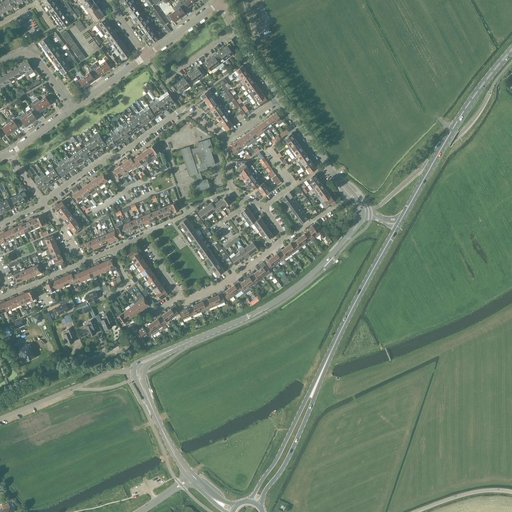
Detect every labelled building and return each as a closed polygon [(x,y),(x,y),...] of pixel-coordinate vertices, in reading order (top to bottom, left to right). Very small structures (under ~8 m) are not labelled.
[(7,0),(5,0),(2,2),(7,11),(12,8),(7,0)] [(54,0),(54,1),(46,6),(49,11),(57,5),(55,2),(56,2),(54,0)] [(87,0),(82,4),(85,9),(94,2),(92,0),(87,0)] [(126,0),(122,3),(126,8),(133,4),(129,0),(126,0)] [(178,0),(180,2),(186,10),(183,6),(186,5),(188,7),(194,3),(191,0),(182,0),(183,0),(182,0),(178,0)] [(85,9),(88,13),(98,6),(94,2),(85,9)] [(172,8),(175,11),(180,18),(185,14),(183,12),(186,10),(180,2),(172,8)] [(126,8),(129,14),(136,9),(133,4),(126,8)] [(49,11),(52,15),(60,10),(57,5),(49,11)] [(88,13),(91,18),(101,11),(98,6),(88,13)] [(129,14),(133,19),(140,14),(138,11),(141,9),(139,7),(136,9),(129,14)] [(60,10),(52,15),(56,20),(63,14),(62,12),(63,11),(61,9),(60,10)] [(101,11),(91,18),(95,22),(104,15),(101,11)] [(170,12),(166,16),(170,21),(172,19),(174,22),(180,18),(175,11),(171,14),(170,12)] [(133,19),(137,24),(144,19),(142,16),(145,14),(143,12),(140,14),(133,19)] [(56,20),(59,24),(67,19),(63,14),(56,20)] [(137,24),(140,29),(147,24),(145,21),(149,18),(147,16),(144,19),(137,24)] [(67,19),(59,24),(62,29),(70,23),(68,21),(69,20),(68,18),(67,19)] [(98,24),(95,25),(99,31),(100,31),(102,29),(105,27),(109,24),(105,19),(98,24)] [(140,29),(144,34),(151,29),(154,27),(152,24),(151,24),(150,22),(147,24),(140,29)] [(102,29),(100,31),(103,36),(106,34),(109,32),(112,29),(109,24),(105,27),(102,29)] [(144,34),(148,39),(154,34),(153,31),(155,29),(154,27),(151,29),(144,34)] [(109,32),(106,34),(108,37),(107,38),(108,40),(109,39),(113,37),(116,34),(112,29),(109,32)] [(154,34),(148,39),(151,44),(157,40),(158,41),(161,39),(158,35),(160,33),(158,31),(154,34)] [(109,39),(113,44),(120,39),(116,34),(109,39)] [(43,40),(39,43),(42,47),(47,44),(50,41),(49,39),(50,38),(48,36),(47,37),(43,40)] [(113,44),(115,47),(113,49),(114,51),(117,50),(117,49),(123,44),(120,39),(113,44)] [(47,44),(42,47),(46,52),(50,49),(54,46),(52,44),(53,43),(52,41),(50,41),(47,44)] [(117,49),(117,50),(120,54),(127,49),(123,44),(117,49)] [(230,44),(223,49),(229,57),(236,52),(230,44)] [(50,49),(46,52),(49,56),(53,53),(57,51),(55,48),(56,47),(55,45),(54,46),(50,49)] [(127,49),(120,54),(124,59),(131,54),(127,49)] [(223,49),(216,54),(222,62),(229,57),(223,49)] [(53,53),(49,56),(52,61),(56,58),(60,55),(59,53),(60,52),(58,50),(57,51),(53,53)] [(216,54),(209,59),(215,67),(222,62),(216,54)] [(52,61),(56,65),(64,60),(60,55),(52,61)] [(106,61),(100,65),(105,72),(111,68),(109,65),(111,63),(107,58),(105,60),(106,61)] [(60,62),(56,65),(59,70),(67,64),(65,62),(66,61),(65,59),(64,60),(60,62)] [(215,67),(209,59),(202,64),(209,72),(215,67)] [(27,62),(22,65),(28,75),(33,72),(33,71),(27,62)] [(67,64),(59,70),(62,75),(65,72),(70,69),(68,66),(69,66),(68,63),(67,64)] [(94,64),(89,68),(91,70),(95,75),(98,73),(100,76),(105,72),(100,65),(97,67),(95,65),(94,64)] [(22,65),(17,68),(21,76),(24,74),(26,77),(28,75),(22,65)] [(236,70),(239,75),(246,70),(243,65),(236,70)] [(200,66),(193,71),(199,79),(206,74),(200,66)] [(17,68),(11,72),(16,79),(21,76),(17,68)] [(89,73),(84,77),(89,84),(95,80),(92,77),(95,75),(91,70),(88,71),(89,73)] [(239,75),(242,79),(249,74),(246,70),(239,75)] [(193,71),(186,76),(192,84),(199,79),(193,71)] [(11,72),(6,75),(10,81),(10,82),(14,80),(15,82),(17,81),(16,79),(11,72)] [(242,79),(245,84),(252,79),(249,74),(242,79)] [(6,75),(1,78),(5,85),(8,83),(8,84),(10,87),(12,86),(11,83),(10,82),(6,75)] [(186,76),(179,81),(186,89),(192,84),(186,76)] [(89,84),(84,77),(78,81),(76,77),(73,79),(79,87),(81,85),(83,88),(89,84)] [(243,86),(246,90),(256,83),(252,79),(245,84),(243,86)] [(186,89),(179,81),(172,86),(174,89),(179,94),(186,89)] [(246,90),(249,94),(259,87),(256,83),(246,90)] [(249,94),(252,99),(262,92),(259,87),(249,94)] [(201,96),(204,100),(214,93),(210,89),(201,96)] [(167,92),(163,95),(165,98),(170,105),(172,104),(173,105),(175,103),(169,95),(167,92)] [(252,99),(256,103),(265,96),(262,92),(252,99)] [(204,100),(207,104),(217,98),(214,93),(204,100)] [(45,97),(40,101),(45,108),(51,104),(49,101),(51,100),(47,94),(44,96),(45,97)] [(163,95),(158,98),(160,101),(166,109),(169,108),(169,107),(169,108),(168,107),(170,105),(165,98),(163,95)] [(265,96),(256,103),(259,108),(268,101),(265,96)] [(30,104),(32,107),(35,111),(37,109),(40,112),(45,108),(40,101),(38,98),(37,99),(30,104)] [(158,98),(154,101),(156,104),(161,112),(163,110),(164,111),(166,109),(160,101),(158,98)] [(207,104),(211,109),(220,102),(217,98),(207,104)] [(154,101),(149,104),(151,107),(158,116),(160,114),(159,113),(161,112),(156,104),(154,101)] [(211,109),(214,113),(223,106),(220,102),(211,109)] [(217,118),(226,111),(229,109),(225,105),(223,106),(214,113),(217,118)] [(148,106),(143,109),(145,112),(148,116),(151,119),(153,118),(153,119),(156,117),(150,109),(148,106)] [(32,107),(24,113),(31,123),(37,119),(35,116),(37,114),(35,111),(32,107)] [(143,109),(139,112),(141,115),(144,119),(146,123),(147,124),(149,122),(149,121),(151,119),(148,116),(145,112),(143,109)] [(217,118),(220,122),(227,117),(229,115),(226,111),(217,118)] [(139,112),(134,115),(137,118),(139,122),(142,126),(146,123),(144,119),(141,115),(139,112)] [(272,116),(277,123),(279,125),(283,122),(276,112),(272,116)] [(18,115),(15,117),(17,121),(19,123),(21,126),(24,124),(26,127),(31,123),(24,113),(19,117),(18,115)] [(5,121),(8,124),(13,132),(18,128),(16,125),(19,123),(17,121),(15,117),(12,114),(9,116),(10,117),(5,121)] [(134,115),(130,119),(132,122),(135,125),(138,130),(141,128),(140,127),(142,126),(139,122),(137,118),(134,115)] [(272,116),(267,119),(273,126),(277,123),(272,116)] [(220,122),(223,126),(230,121),(227,117),(220,122)] [(267,119),(263,122),(268,129),(273,126),(267,119)] [(230,121),(223,126),(226,131),(234,126),(230,121)] [(126,122),(121,125),(123,128),(126,131),(130,136),(132,134),(131,134),(133,132),(130,128),(128,125),(126,122)] [(132,122),(128,125),(130,128),(133,132),(135,131),(136,131),(136,132),(138,130),(135,125),(132,122)] [(263,122),(259,125),(264,132),(268,129),(263,122)] [(1,127),(0,128),(0,130),(2,133),(3,135),(5,133),(7,136),(13,132),(8,124),(2,128),(1,127)] [(121,125),(117,128),(119,131),(122,135),(125,139),(127,137),(127,138),(130,136),(126,131),(123,128),(121,125)] [(259,125),(254,128),(260,135),(264,132),(259,125)] [(117,128),(113,131),(117,138),(121,143),(123,141),(122,140),(125,139),(122,135),(119,131),(117,128)] [(250,131),(255,138),(256,140),(261,137),(260,135),(254,128),(250,131)] [(108,134),(110,137),(116,145),(116,146),(121,143),(113,131),(112,130),(108,134)] [(250,131),(246,135),(251,142),(255,138),(250,131)] [(93,135),(93,137),(94,137),(96,140),(101,147),(103,146),(104,146),(104,147),(106,145),(100,136),(98,133),(96,133),(93,135)] [(285,138),(288,143),(295,138),(292,133),(285,138)] [(241,138),(246,145),(248,147),(252,143),(251,142),(246,135),(241,138)] [(93,137),(89,140),(97,150),(97,151),(100,149),(99,149),(101,147),(96,140),(94,137),(93,137)] [(110,137),(106,141),(109,144),(111,148),(116,145),(113,141),(110,137)] [(241,138),(237,141),(242,148),(246,145),(241,138)] [(288,143),(291,147),(298,142),(295,138),(288,143)] [(193,184),(195,192),(210,188),(207,179),(203,180),(200,172),(208,169),(207,167),(215,165),(211,151),(214,151),(210,139),(196,143),(197,147),(191,149),(190,146),(181,149),(189,176),(196,174),(197,179),(195,180),(196,183),(193,184)] [(84,143),(87,146),(92,154),(97,150),(89,140),(84,143)] [(242,148),(237,141),(232,144),(235,147),(232,149),(236,155),(244,150),(242,148)] [(291,147),(289,149),(292,153),(294,152),(301,147),(298,142),(291,147)] [(154,144),(150,147),(157,157),(159,157),(160,156),(161,155),(162,154),(154,144)] [(80,146),(75,149),(76,149),(78,152),(83,160),(86,159),(89,158),(88,157),(82,149),(80,146)] [(87,146),(82,149),(88,157),(92,154),(87,146)] [(146,148),(145,149),(153,160),(154,160),(155,160),(156,159),(157,158),(157,157),(150,147),(147,149),(146,148)] [(295,158),(297,156),(304,151),(301,147),(294,152),(292,153),(295,158)] [(76,149),(71,152),(74,156),(80,164),(82,162),(81,161),(83,160),(78,152),(76,149)] [(144,151),(141,154),(148,163),(149,164),(150,163),(152,162),(153,160),(145,149),(143,150),(144,151)] [(297,156),(300,161),(307,156),(304,151),(297,156)] [(136,156),(142,164),(144,167),(148,163),(141,154),(139,156),(138,155),(136,156)] [(67,156),(63,159),(65,162),(70,170),(75,166),(69,159),(67,156)] [(74,156),(69,159),(75,166),(77,165),(77,166),(80,164),(74,156)] [(131,158),(138,167),(142,164),(136,156),(135,157),(136,158),(133,160),(131,158)] [(298,162),(301,167),(310,160),(307,156),(300,161),(298,162)] [(127,159),(126,160),(132,169),(133,171),(138,167),(131,158),(128,160),(127,159)] [(63,159),(58,162),(60,165),(66,173),(68,171),(68,172),(69,172),(71,170),(70,170),(65,162),(63,159)] [(125,162),(122,165),(127,172),(132,169),(126,160),(124,161),(125,162)] [(304,171),(307,169),(314,164),(310,160),(301,167),(304,171)] [(237,168),(241,172),(250,166),(247,161),(237,162),(238,164),(236,166),(237,168)] [(314,164),(307,169),(310,174),(317,169),(314,164)] [(60,165),(56,168),(61,176),(66,173),(60,165)] [(119,165),(117,166),(123,175),(125,177),(129,174),(127,172),(122,165),(120,166),(119,165)] [(123,175),(117,166),(115,168),(116,169),(113,171),(119,178),(123,175)] [(241,172),(244,177),(253,170),(250,166),(241,172)] [(52,167),(48,170),(50,173),(55,180),(60,177),(54,170),(52,167)] [(244,177),(247,181),(256,174),(253,170),(244,177)] [(103,173),(99,176),(104,183),(108,181),(110,183),(113,181),(106,172),(104,174),(103,173)] [(50,173),(45,176),(51,185),(54,183),(53,182),(55,180),(50,173)] [(247,181),(250,186),(260,179),(256,174),(247,181)] [(306,180),(309,185),(318,178),(315,174),(306,180)] [(39,176),(34,180),(36,183),(42,191),(45,189),(44,188),(46,187),(41,179),(39,176)] [(45,176),(41,179),(46,187),(48,185),(49,186),(51,185),(45,176)] [(95,177),(94,178),(100,187),(101,189),(105,186),(103,184),(104,183),(99,176),(96,178),(95,177)] [(93,180),(90,183),(97,192),(101,189),(100,187),(94,178),(92,179),(93,180)] [(250,186),(253,190),(264,183),(261,178),(260,179),(250,186)] [(312,189),(314,188),(321,183),(318,178),(309,185),(312,189)] [(260,192),(267,187),(269,185),(266,181),(264,183),(253,190),(254,190),(257,188),(260,192)] [(85,185),(91,193),(93,195),(97,192),(90,183),(87,185),(86,183),(85,185)] [(314,188),(317,192),(325,187),(321,183),(314,188)] [(85,187),(81,189),(87,196),(91,193),(85,185),(84,185),(85,187)] [(267,187),(260,192),(263,197),(270,191),(267,187)] [(318,199),(321,197),(328,192),(325,187),(317,192),(314,194),(318,199)] [(76,191),(82,200),(84,201),(88,198),(87,196),(81,189),(79,191),(78,190),(76,191)] [(82,200),(76,191),(75,192),(76,193),(72,196),(78,203),(82,200)] [(17,195),(21,205),(29,201),(28,199),(30,198),(28,193),(26,194),(25,192),(21,194),(19,193),(18,194),(17,195)] [(284,196),(282,197),(286,202),(293,197),(291,195),(290,192),(289,192),(284,196)] [(321,197),(324,201),(331,196),(328,192),(321,197)] [(17,195),(9,199),(14,208),(21,205),(17,195)] [(226,196),(222,199),(227,206),(234,201),(233,199),(230,201),(226,196)] [(324,201),(321,203),(324,208),(325,207),(325,208),(328,206),(327,205),(330,203),(331,205),(333,207),(337,204),(335,202),(334,202),(333,201),(334,201),(331,196),(324,201)] [(293,197),(286,202),(288,205),(289,206),(296,201),(295,200),(293,197)] [(9,199),(2,202),(6,212),(14,208),(9,199)] [(222,199),(218,202),(222,209),(227,206),(222,199)] [(173,204),(171,204),(175,213),(180,211),(175,200),(172,201),(173,204)] [(55,207),(58,211),(65,206),(62,201),(59,204),(58,202),(55,204),(56,206),(55,207)] [(296,201),(289,206),(291,209),(292,211),(299,206),(298,204),(296,201)] [(211,203),(218,212),(222,209),(218,202),(213,206),(211,203)] [(211,203),(207,206),(212,213),(216,211),(217,213),(218,212),(211,203)] [(171,204),(166,207),(170,215),(175,213),(171,204)] [(159,210),(156,211),(160,219),(165,217),(161,209),(160,205),(157,206),(159,210)] [(59,215),(60,216),(69,210),(65,206),(58,211),(61,214),(59,215)] [(207,206),(202,210),(208,217),(212,213),(207,206)] [(242,211),(240,212),(243,215),(244,217),(251,212),(250,210),(246,206),(241,210),(242,211)] [(299,206),(292,211),(293,212),(295,215),(302,210),(300,208),(299,206)] [(166,207),(161,209),(165,217),(170,215),(166,207)] [(149,214),(146,215),(150,223),(155,221),(151,213),(149,209),(147,210),(149,214)] [(63,217),(65,220),(72,215),(69,210),(60,216),(62,218),(63,217)] [(208,217),(202,210),(198,213),(203,220),(208,217)] [(302,210),(295,215),(296,216),(298,219),(305,214),(303,211),(302,210)] [(156,211),(151,213),(155,221),(160,219),(156,211)] [(251,212),(244,217),(245,219),(247,221),(254,216),(252,214),(251,212)] [(305,214),(298,219),(299,220),(302,224),(309,219),(306,215),(305,214)] [(42,215),(36,218),(40,226),(43,225),(43,226),(48,224),(45,218),(44,216),(42,216),(42,215)] [(66,224),(67,225),(75,219),(72,215),(65,220),(67,223),(66,224)] [(146,215),(141,217),(145,226),(150,223),(146,215)] [(247,221),(244,223),(245,224),(247,228),(250,225),(250,226),(251,225),(255,222),(255,221),(257,220),(255,217),(254,216),(247,221)] [(141,217),(136,219),(140,228),(145,226),(141,217)] [(30,221),(26,222),(30,230),(35,228),(31,218),(29,219),(30,221)] [(33,218),(31,218),(35,228),(40,226),(36,218),(33,219),(33,218)] [(255,222),(251,225),(254,229),(256,227),(264,222),(263,222),(261,218),(260,218),(258,219),(257,220),(255,221),(255,222)] [(69,226),(71,229),(79,223),(75,219),(67,225),(68,227),(69,226)] [(136,219),(131,221),(135,230),(140,228),(136,219)] [(180,223),(183,228),(190,223),(186,219),(180,223)] [(120,223),(121,226),(125,234),(130,232),(126,223),(123,225),(122,221),(120,221),(120,223)] [(131,221),(126,223),(130,232),(135,230),(131,221)] [(23,222),(21,223),(25,232),(30,230),(26,222),(23,224),(23,222)] [(256,227),(254,229),(257,234),(260,232),(267,227),(266,225),(264,222),(256,227)] [(20,225),(17,227),(20,235),(25,232),(21,223),(19,224),(20,225)] [(79,223),(71,229),(74,233),(76,232),(77,234),(79,232),(78,230),(82,228),(79,223)] [(119,227),(116,228),(120,236),(125,234),(121,226),(120,223),(118,224),(119,227)] [(183,228),(186,232),(193,228),(190,223),(183,228)] [(311,233),(309,235),(312,239),(315,238),(321,234),(323,238),(326,236),(319,227),(317,229),(316,230),(313,226),(308,229),(311,233)] [(10,229),(7,231),(11,240),(13,238),(14,241),(17,240),(15,237),(11,227),(9,228),(10,229)] [(13,227),(11,227),(15,237),(20,235),(17,227),(13,228),(13,227)] [(267,227),(260,232),(261,234),(263,236),(270,231),(268,229),(267,227)] [(113,232),(110,233),(113,241),(119,239),(114,228),(112,229),(113,232)] [(186,232),(189,237),(196,232),(193,228),(186,232)] [(193,234),(189,237),(192,241),(199,236),(202,234),(199,230),(196,232),(193,234)] [(3,231),(1,232),(7,245),(9,244),(7,241),(11,240),(7,231),(4,232),(3,231)] [(106,234),(105,231),(104,232),(108,243),(113,241),(110,233),(106,234)] [(270,231),(263,236),(264,237),(266,241),(268,240),(269,241),(274,237),(273,236),(271,232),(270,231)] [(104,232),(99,234),(103,245),(108,243),(104,232)] [(94,236),(95,239),(98,247),(103,245),(99,234),(94,236)] [(305,234),(300,237),(305,244),(312,239),(309,235),(306,236),(305,234)] [(42,241),(44,246),(47,244),(57,240),(56,238),(55,239),(53,236),(42,241)] [(192,241),(195,246),(202,241),(199,236),(192,241)] [(297,243),(295,244),(298,249),(305,244),(300,237),(296,241),(297,243)] [(95,239),(90,241),(93,249),(98,247),(95,239)] [(47,244),(49,249),(58,246),(56,243),(58,242),(57,240),(47,244)] [(93,249),(90,241),(82,245),(84,250),(87,249),(88,251),(93,249)] [(195,246),(199,250),(205,245),(202,241),(195,246)] [(253,243),(249,246),(253,253),(258,249),(253,243)] [(291,244),(286,247),(291,254),(298,249),(295,244),(293,246),(291,244)] [(199,250),(202,254),(209,250),(205,245),(199,250)] [(46,251),(48,256),(61,250),(60,248),(59,249),(58,246),(49,249),(46,251)] [(249,246),(244,249),(249,256),(253,253),(249,246)] [(281,249),(278,250),(285,259),(291,254),(286,247),(282,250),(281,249)] [(132,251),(128,254),(131,258),(139,253),(138,252),(137,251),(136,249),(135,250),(133,248),(131,250),(132,251)] [(244,249),(240,252),(245,259),(249,256),(244,249)] [(50,261),(54,259),(62,256),(61,252),(62,252),(61,250),(48,256),(50,261)] [(202,254),(205,259),(212,254),(209,250),(202,254)] [(277,254),(273,257),(278,264),(285,259),(278,250),(276,252),(277,254)] [(240,252),(235,255),(240,262),(245,259),(240,252)] [(139,253),(131,258),(135,263),(143,257),(142,255),(141,256),(139,253)] [(205,259),(208,263),(215,258),(212,254),(205,259)] [(240,262),(235,255),(231,258),(236,265),(240,262)] [(62,256),(54,259),(56,264),(60,262),(61,264),(64,263),(63,261),(64,261),(62,256)] [(143,257),(135,263),(138,267),(145,262),(143,259),(144,258),(143,257)] [(278,264),(273,257),(268,260),(267,259),(265,260),(271,269),(278,264)] [(109,259),(107,259),(111,269),(112,272),(117,270),(113,258),(109,260),(109,259)] [(208,263),(211,268),(218,263),(215,258),(208,263)] [(106,261),(103,263),(106,271),(111,269),(107,259),(105,260),(106,261)] [(145,262),(138,267),(141,272),(149,266),(148,264),(147,265),(145,262)] [(34,263),(33,264),(34,266),(35,270),(37,274),(42,272),(41,270),(43,269),(41,266),(40,267),(39,264),(35,266),(34,263)] [(99,263),(97,264),(101,273),(106,271),(103,263),(99,264),(99,263)] [(211,268),(214,272),(221,267),(218,263),(211,268)] [(96,266),(93,267),(96,275),(101,273),(97,264),(95,264),(96,266)] [(34,266),(29,268),(32,277),(37,274),(34,266)] [(149,266),(141,272),(144,276),(151,271),(149,268),(151,267),(149,266)] [(87,268),(91,277),(92,280),(97,278),(96,275),(93,267),(90,268),(89,267),(87,268)] [(221,267),(214,272),(218,277),(224,272),(221,267)] [(263,267),(258,270),(264,278),(271,273),(267,268),(264,270),(263,267)] [(21,272),(19,273),(22,281),(27,279),(23,268),(20,270),(21,272)] [(24,268),(23,268),(27,279),(32,277),(29,268),(25,270),(24,268)] [(86,270),(83,271),(86,280),(91,277),(87,268),(85,269),(86,270)] [(253,272),(250,274),(257,283),(264,278),(258,270),(254,273),(253,272)] [(79,271),(77,272),(81,282),(86,280),(83,271),(80,273),(79,271)] [(151,271),(144,276),(147,280),(156,274),(155,273),(153,274),(151,271)] [(72,273),(76,284),(81,282),(77,272),(75,273),(76,274),(73,275),(72,273)] [(22,281),(19,273),(13,275),(17,283),(22,281)] [(68,273),(66,274),(70,284),(75,282),(76,284),(72,273),(69,275),(68,273)] [(65,276),(62,278),(65,286),(70,284),(66,274),(64,275),(65,276)] [(156,274),(147,280),(150,285),(158,280),(156,277),(157,276),(156,274)] [(249,277),(245,280),(250,288),(253,286),(254,287),(255,288),(256,288),(259,285),(257,283),(250,274),(248,275),(249,277)] [(55,280),(52,282),(55,290),(60,288),(56,278),(54,279),(55,280)] [(58,278),(56,278),(60,288),(65,286),(62,278),(58,279),(58,278)] [(158,280),(150,285),(154,289),(162,283),(161,282),(160,283),(158,280)] [(236,282),(242,291),(243,292),(250,288),(245,280),(241,283),(240,282),(237,283),(236,281),(236,282)] [(55,290),(52,282),(47,284),(47,285),(45,286),(47,289),(49,288),(50,292),(55,290)] [(234,285),(230,288),(235,295),(240,292),(242,291),(236,282),(233,283),(234,285)] [(162,283),(154,289),(157,294),(164,289),(162,286),(163,285),(162,283)] [(235,295),(230,288),(225,291),(224,290),(222,291),(225,295),(225,296),(228,300),(235,295)] [(164,289),(157,294),(161,300),(165,297),(167,296),(166,294),(167,293),(166,292),(166,291),(164,289)] [(33,290),(28,292),(31,300),(36,298),(35,294),(37,293),(35,290),(33,291),(33,290)] [(24,292),(22,293),(26,302),(31,300),(28,292),(25,294),(24,292)] [(86,302),(75,307),(77,311),(88,306),(94,304),(93,301),(99,298),(96,292),(86,296),(88,300),(86,301),(86,302)] [(218,295),(213,298),(216,306),(225,302),(222,297),(224,296),(221,292),(217,294),(218,295)] [(21,295),(18,297),(21,305),(26,302),(22,293),(20,294),(21,295)] [(14,296),(12,297),(16,307),(21,305),(18,297),(15,298),(14,296)] [(11,299),(8,301),(11,309),(16,307),(12,297),(11,298),(11,299)] [(144,298),(140,301),(145,308),(150,305),(144,298)] [(205,299),(206,303),(207,303),(209,309),(216,306),(213,298),(208,300),(208,298),(205,299)] [(59,303),(61,306),(57,308),(59,314),(69,310),(67,306),(69,305),(67,300),(59,303)] [(4,301),(2,302),(6,311),(11,309),(8,301),(5,302),(4,301)] [(140,301),(135,304),(141,311),(145,308),(140,301)] [(203,302),(198,304),(201,312),(209,309),(207,303),(206,303),(204,304),(203,302)] [(135,304),(131,307),(136,315),(141,311),(135,304)] [(171,309),(167,312),(172,319),(179,315),(176,310),(178,309),(176,304),(170,308),(171,309)] [(189,306),(191,310),(194,316),(201,312),(198,304),(193,306),(192,304),(189,306)] [(131,307),(126,310),(132,318),(136,315),(131,307)] [(194,316),(191,310),(189,311),(188,308),(183,311),(184,313),(180,314),(183,320),(194,316)] [(126,310),(122,314),(127,321),(132,318),(126,310)] [(161,314),(159,315),(165,324),(172,319),(167,312),(162,315),(161,314)] [(35,323),(42,321),(39,314),(33,317),(35,323)] [(63,317),(66,324),(73,321),(70,314),(67,315),(68,315),(63,317)] [(127,321),(122,314),(117,317),(123,324),(127,321)] [(110,324),(113,322),(109,315),(104,317),(105,320),(101,321),(105,331),(112,328),(110,324)] [(157,319),(153,322),(158,329),(162,327),(164,329),(167,327),(165,325),(165,324),(159,315),(156,317),(157,319)] [(21,320),(14,323),(16,329),(24,326),(21,320)] [(84,336),(88,334),(89,337),(96,334),(94,329),(97,328),(94,321),(88,323),(90,325),(81,329),(84,336)] [(150,327),(148,329),(151,334),(152,336),(160,331),(158,329),(153,322),(148,325),(150,327)] [(151,334),(148,329),(146,330),(143,327),(138,330),(141,334),(137,337),(143,346),(145,344),(141,338),(147,334),(148,336),(151,334)] [(72,338),(75,336),(72,329),(67,331),(68,334),(63,335),(67,345),(74,343),(72,338)] [(20,343),(15,345),(22,362),(22,363),(23,363),(36,357),(37,357),(37,356),(31,343),(27,345),(27,344),(21,346),(20,343)]
